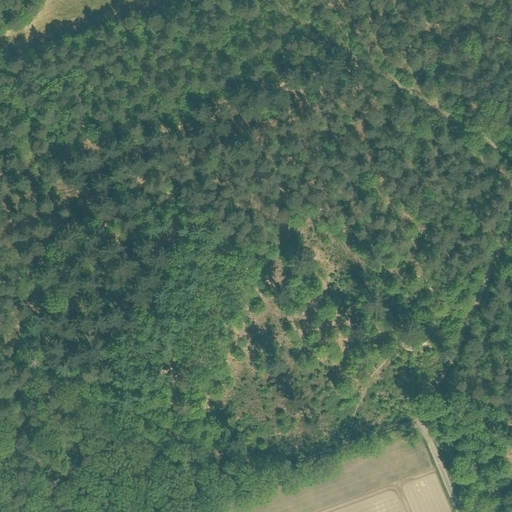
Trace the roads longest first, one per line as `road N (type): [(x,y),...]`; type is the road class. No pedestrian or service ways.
road 1 (track): [(511,157),(265,0)]
road 2 (track): [(0,369),(258,476)]
road 3 (track): [(421,425),(511,209)]
road 4 (track): [(166,511),(338,448)]
